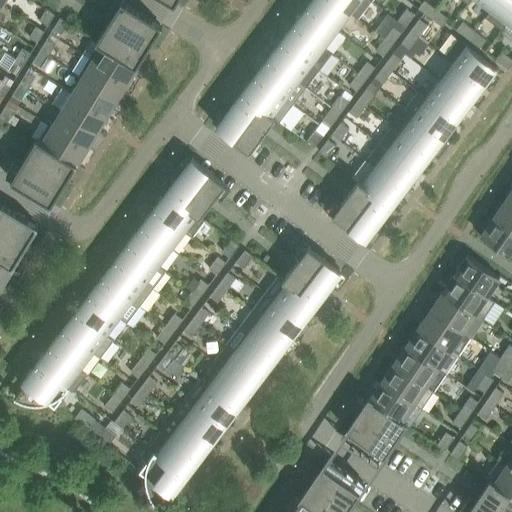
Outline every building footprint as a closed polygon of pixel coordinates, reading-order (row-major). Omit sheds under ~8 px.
[(163,24),(123,0),(121,0),(104,29),(97,41),(137,65),(163,24)] [(351,11),(335,0),(311,0),(307,6),(337,29),(351,11)] [(371,0),(335,0),(351,11),(358,17),(372,0),(371,0)] [(425,0),(424,0),(419,8),(431,17),(437,9),(425,0)] [(480,0),(491,8),(497,0),(480,0)] [(502,30),(508,22),(511,16),(511,0),(497,0),(491,8),(485,16),(502,30)] [(294,23),(324,46),(337,29),(307,6),(294,23)] [(55,14),(47,8),(40,20),(48,25),(55,14)] [(415,14),(407,8),(398,20),(406,26),(415,14)] [(443,26),(449,18),(437,9),(431,17),(443,26)] [(62,33),(69,22),(60,17),(53,28),(62,33)] [(428,24),(420,18),(411,30),(419,36),(428,24)] [(475,30),(463,21),(456,29),(469,38),(475,30)] [(332,52),(324,46),(294,23),(281,40),(319,69),(332,52)] [(45,30),(36,25),(29,36),(38,42),(45,30)] [(402,32),(394,25),(385,37),(393,43),(402,32)] [(411,30),(401,42),(410,48),(419,36),(411,30)] [(480,47),(486,39),(475,30),(469,38),(480,47)] [(376,49),(384,55),(393,43),(385,37),(376,49)] [(93,61),(127,82),(137,65),(97,41),(93,38),(83,54),(93,61)] [(497,67),(458,38),(445,56),(453,62),(483,85),(497,67)] [(55,44),(47,39),(40,50),(49,55),(55,44)] [(306,86),(319,69),(281,40),(268,57),(306,86)] [(31,52),(23,47),(15,59),(24,64),(31,52)] [(42,66),(49,55),(40,50),(33,61),(42,66)] [(508,68),(511,63),(511,58),(502,51),(496,59),(508,68)] [(401,59),(393,53),(384,64),(392,71),(401,59)] [(306,86),(268,57),(255,75),(293,104),(306,86)] [(15,59),(9,69),(18,74),(24,64),(15,59)] [(376,66),(367,60),(358,72),(366,78),(376,66)] [(93,61),(83,77),(117,98),(127,82),(93,61)] [(483,85),(453,62),(440,79),(470,102),(483,85)] [(375,76),(383,83),(392,71),(384,64),(375,76)] [(35,77),(26,72),(20,83),(28,88),(35,77)] [(349,84),(357,90),(366,78),(358,72),(349,84)] [(276,116),(281,120),(293,104),(255,75),(242,92),(275,117),(276,116)] [(83,77),(73,93),(107,114),(117,98),(83,77)] [(470,102),(440,79),(426,97),(457,120),(470,102)] [(11,85),(3,80),(0,83),(0,93),(4,96),(11,85)] [(21,99),(28,88),(20,83),(13,94),(21,99)] [(54,103),(63,109),(97,130),(107,114),(73,93),(64,87),(54,103)] [(375,93),(367,87),(358,99),(366,105),(375,93)] [(426,97),(418,91),(405,108),(413,114),(444,137),(457,120),(426,97)] [(275,117),(242,92),(225,114),(220,110),(213,120),(218,124),(217,125),(250,150),(251,149),(256,153),(264,143),(259,139),(275,117)] [(350,100),(341,94),(332,106),(340,112),(350,100)] [(349,111),(357,117),(366,105),(358,99),(349,111)] [(0,116),(8,121),(15,110),(6,105),(0,114),(0,116)] [(323,118),(331,124),(340,112),(332,106),(323,118)] [(63,109),(53,125),(87,146),(97,130),(63,109)] [(444,137),(413,114),(400,131),(431,154),(444,137)] [(340,140),(349,127),(341,121),(332,134),(340,140)] [(53,125),(43,141),(77,162),(87,146),(53,125)] [(323,135),(315,129),(306,141),(314,147),(323,135)] [(431,154),(400,131),(387,148),(418,171),(431,154)] [(43,141),(37,137),(11,179),(52,204),(77,162),(43,141)] [(327,157),(336,144),(328,138),(319,151),(327,157)] [(366,159),(405,189),(418,171),(387,148),(379,142),(366,159)] [(184,168),(176,179),(167,190),(201,215),(217,194),(222,197),(230,187),(225,183),(226,182),(192,157),(191,158),(187,154),(179,164),(184,168)] [(353,176),(358,180),(391,206),(405,189),(366,159),(353,176)] [(380,231),(375,227),(391,206),(358,180),(342,202),(337,198),(329,208),(334,212),(333,213),(366,239),(367,237),(372,241),(380,231)] [(201,215),(167,190),(154,207),(193,236),(206,219),(201,215)] [(511,227),(511,201),(507,198),(494,216),(511,227)] [(0,256),(14,265),(18,259),(39,224),(0,200),(0,256)] [(193,236),(154,207),(141,224),(171,247),(185,230),(193,236)] [(511,227),(494,216),(481,236),(482,236),(483,236),(511,255),(511,227)] [(128,241),(158,265),(171,247),(141,224),(128,241)] [(239,244),(231,238),(222,250),(230,257),(239,244)] [(128,241),(115,259),(154,288),(167,271),(158,265),(128,241)] [(294,252),(299,256),(283,277),(317,303),(334,282),(338,285),(346,275),(341,272),(342,270),(308,244),(307,245),(302,242),(294,252)] [(244,267),(253,255),(245,249),(236,261),(244,267)] [(470,254),(469,254),(455,273),(487,295),(500,276),(469,255),(470,254)] [(0,281),(2,283),(14,265),(0,256),(0,281)] [(226,262),(218,256),(209,268),(217,274),(226,262)] [(115,259),(102,276),(141,305),(154,288),(115,259)] [(236,277),(228,271),(219,284),(227,290),(236,277)] [(443,291),(475,313),(483,318),(495,300),(487,295),(455,273),(443,291)] [(278,274),(265,291),(304,321),(317,303),(283,277),(278,274)] [(102,276),(89,293),(119,316),(127,323),(141,305),(102,276)] [(209,284),(201,278),(192,290),(200,297),(209,284)] [(210,295),(218,301),(227,290),(219,284),(210,295)] [(183,302),(191,308),(200,297),(192,290),(183,302)] [(304,321),(265,291),(252,308),(291,338),(304,321)] [(475,313),(443,291),(431,309),(463,331),(475,313)] [(106,334),(119,316),(89,293),(76,310),(106,334)] [(210,312),(202,306),(192,318),(200,324),(210,312)] [(291,338),(252,308),(239,326),(278,355),(291,338)] [(463,331),(431,309),(419,327),(458,354),(471,336),(463,331)] [(114,339),(106,334),(76,310),(63,328),(93,351),(94,350),(101,356),(114,339)] [(183,319),(175,312),(166,325),(174,331),(183,319)] [(184,330),(192,336),(200,324),(192,318),(184,330)] [(157,336),(165,342),(174,331),(166,325),(157,336)] [(239,326),(226,343),(265,372),(278,355),(239,326)] [(458,354),(419,327),(407,345),(438,367),(438,366),(446,372),(458,354)] [(80,368),(93,351),(63,328),(50,345),(80,368)] [(184,347),(176,340),(166,353),(174,359),(184,347)] [(213,360),(221,366),(221,367),(252,390),(265,372),(226,343),(213,360)] [(511,357),(511,344),(510,343),(501,357),(509,362),(511,357)] [(88,374),(80,368),(50,345),(37,362),(69,387),(75,391),(88,374)] [(438,367),(407,345),(394,363),(426,384),(438,367)] [(157,353),(149,347),(139,359),(147,366),(157,353)] [(157,364),(166,370),(174,359),(166,353),(157,364)] [(501,357),(492,370),(500,375),(509,362),(501,357)] [(131,371),(139,377),(147,366),(139,359),(131,371)] [(44,402),(47,401),(49,401),(55,405),(63,396),(61,394),(69,387),(37,362),(23,380),(26,383),(15,396),(18,398),(22,400),(26,401),(30,402),(33,403),(38,403),(41,402),(44,402)] [(508,381),(511,374),(511,364),(509,362),(500,375),(508,381)] [(434,390),(426,384),(394,363),(382,381),(414,402),(422,408),(434,390)] [(208,384),(239,407),(252,390),(221,367),(208,383),(208,384)] [(485,392),(494,378),(486,373),(477,386),(485,392)] [(158,381),(150,375),(140,387),(148,393),(158,381)] [(187,395),(192,399),(226,424),(239,407),(208,384),(208,383),(200,377),(187,395)] [(407,422),(403,419),(414,402),(382,381),(371,398),(369,397),(369,398),(387,410),(406,423),(407,422)] [(121,400),(131,388),(123,382),(114,394),(121,400)] [(504,392),(496,386),(487,400),(495,405),(504,392)] [(131,399),(139,405),(148,393),(140,387),(131,399)] [(114,394),(104,405),(112,412),(121,400),(114,394)] [(226,424),(192,399),(187,395),(174,412),(213,441),(226,424)] [(479,401),(470,395),(461,408),(470,414),(479,401)] [(362,408),(380,421),(387,410),(369,398),(362,408)] [(478,413),(486,419),(495,405),(487,400),(478,413)] [(452,422),(461,427),(470,414),(461,408),(452,422)] [(122,427),(132,415),(124,409),(114,421),(122,427)] [(380,421),(399,433),(406,423),(387,410),(380,421)] [(213,441),(174,412),(161,429),(199,459),(213,441)] [(106,426),(95,418),(87,429),(97,437),(106,426)] [(471,441),(480,428),(471,422),(462,435),(471,441)] [(97,437),(108,445),(116,434),(106,426),(97,437)] [(148,447),(154,451),(186,476),(199,459),(161,429),(148,447)] [(437,444),(445,450),(455,436),(446,431),(437,444)] [(450,453),(459,459),(468,445),(460,440),(450,453)] [(154,501),(157,504),(159,506),(160,505),(169,492),(173,494),(186,476),(154,451),(148,461),(147,460),(140,469),(146,474),(146,478),(146,480),(146,482),(147,486),(148,490),(150,494),(152,497),(154,501)] [(490,480),(508,493),(511,495),(511,469),(506,465),(498,460),(486,477),(490,480)] [(502,503),(508,493),(490,480),(483,490),(502,503)] [(327,499),(309,486),(302,496),(320,509),(327,499)] [(511,495),(508,493),(502,503),(511,510),(511,495)] [(301,498),(303,499),(293,511),(324,511),(320,509),(302,496),(301,498)] [(345,511),(346,511),(327,499),(320,509),(324,511),(345,511)]
